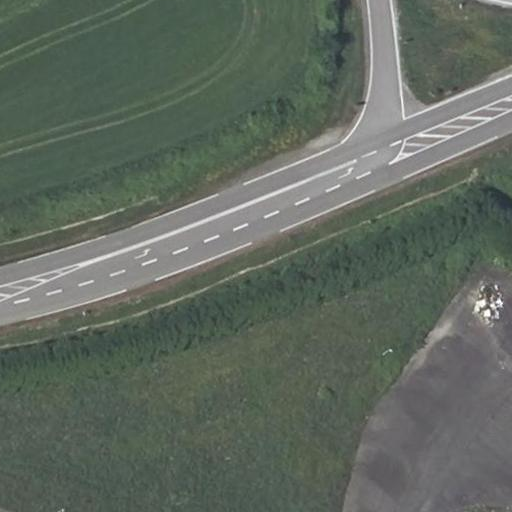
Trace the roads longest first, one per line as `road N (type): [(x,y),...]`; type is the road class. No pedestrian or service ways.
road 1 (tertiary): [(0,296),(102,267),(364,164)]
road 2 (trunk): [(364,164),(383,106),(379,0)]
road 3 (tertiary): [(364,164),(511,101)]
